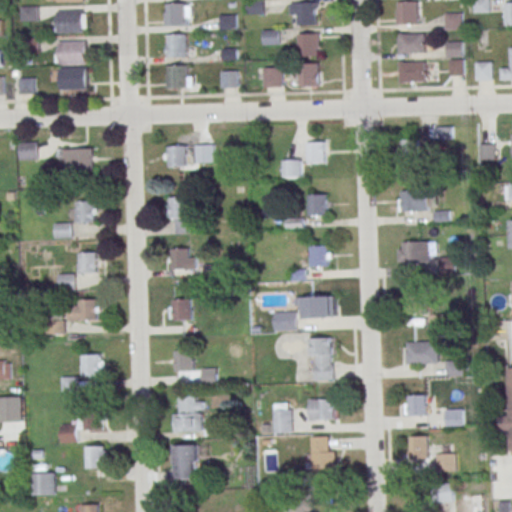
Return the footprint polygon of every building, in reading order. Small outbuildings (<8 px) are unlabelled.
[(248,0),(264,0),(265,13),(249,14),(248,0)] [(475,0),(491,0),(491,12),(476,12),(475,0)] [(398,2),(419,1),(420,25),(399,25),(398,2)] [(166,3),(187,2),(188,25),(167,26),(166,3)] [(298,3),(318,3),(319,26),(299,27),(298,3)] [(22,7),(38,6),(39,21),(23,21),(22,7)] [(57,11),(84,10),(84,32),(58,33),(57,11)] [(446,14),(462,13),(463,27),(447,28),(446,14)] [(221,15),(237,15),(237,29),(222,29),(221,15)] [(264,31),(280,31),(280,45),(265,45),(264,31)] [(168,34),(188,33),(189,56),(168,57),(168,34)] [(299,35),(320,34),(321,58),(300,58),(299,35)] [(399,35),(426,34),(426,53),(400,54),(399,35)] [(59,42),(86,41),(87,63),(60,64),(59,42)] [(448,43),(464,42),(464,56),(448,57),(448,43)] [(511,68),(511,48),(511,47),(511,79),(502,80),(502,68),(511,68)] [(450,60),(465,59),(465,75),(451,76),(450,60)] [(401,63),(427,62),(428,81),(401,82),(401,63)] [(477,63),(494,62),(494,80),(477,81),(477,63)] [(300,63),(321,63),(321,86),(301,87),(300,63)] [(168,66),(189,65),(189,88),(169,89),(168,66)] [(265,68),(284,67),(284,87),(265,88),(265,68)] [(61,69),(87,68),(88,90),(62,91),(61,69)] [(222,71),(239,71),(239,88),(222,89),(222,71)] [(21,78),(36,78),(37,94),(21,94),(21,78)] [(436,140),(453,140),(453,126),(436,126),(436,140)] [(401,140),(419,140),(419,160),(402,161),(401,140)] [(21,143),(37,142),(38,157),(21,158),(21,143)] [(308,143),(325,142),(326,163),(309,163),(308,143)] [(214,144),(197,144),(197,164),(214,164),(214,144)] [(480,159),(495,159),(495,144),(480,144),(480,159)] [(169,146),(187,146),(187,166),(170,167),(169,146)] [(64,151),(94,150),(95,171),(65,172),(64,151)] [(283,160),(302,160),(303,177),(284,178),(283,160)] [(403,191),(420,191),(421,211),(404,212),(403,191)] [(310,195),(327,194),(328,215),(310,215),(310,195)] [(171,198),(188,197),(189,217),(171,218),(171,198)] [(77,202),(95,201),(95,222),(78,222),(77,202)] [(56,223),(72,223),(73,238),(56,238),(56,223)] [(405,242),(422,241),(423,262),(405,262),(405,242)] [(311,247),(329,246),(329,266),(312,267),(311,247)] [(173,249),(190,248),(191,269),(173,269),(173,249)] [(80,253),(97,252),(98,273),(81,273),(80,253)] [(455,257),(441,257),(441,271),(455,271),(455,257)] [(60,275),(76,274),(76,289),(60,290),(60,275)] [(407,294),(424,293),(425,314),(407,314),(407,294)] [(334,297),(335,318),(306,318),(306,298),(334,297)] [(174,300),(192,299),(192,320),(175,320),(174,300)] [(80,300),(97,300),(98,320),(81,321),(80,300)] [(276,312),(298,311),(299,330),(277,331),(276,312)] [(64,321),(48,323),(49,333),(65,331),(64,321)] [(335,338),(310,338),(310,359),(315,359),(315,364),(312,364),(312,379),(335,379),(335,338)] [(439,341),(440,364),(407,365),(407,351),(408,351),(408,342),(439,341)] [(176,351),(194,351),(194,371),(177,372),(176,351)] [(84,356),(101,355),(102,376),(84,377),(84,356)] [(447,360),(447,375),(467,375),(467,360),(447,360)] [(0,378),(13,379),(13,362),(0,361),(0,378)] [(511,416),(510,369),(511,368),(511,431),(503,432),(503,416),(511,416)] [(203,369),(203,382),(216,382),(216,369),(203,369)] [(63,376),(63,391),(79,391),(79,376),(63,376)] [(410,395),(427,394),(428,415),(411,415),(410,395)] [(334,399),(335,420),(312,420),(312,399),(334,399)] [(86,410),(103,409),(104,430),(86,430),(86,410)] [(274,411),(293,409),(294,432),(276,433),(274,411)] [(471,426),(471,409),(446,409),(446,426),(471,426)] [(182,412),(199,412),(200,432),(182,433),(182,412)] [(337,451),(338,477),(315,478),(313,437),(330,436),(331,452),(337,451)] [(411,436),(411,460),(429,460),(429,436),(411,436)] [(177,446),(199,445),(200,463),(196,463),(197,480),(179,481),(177,446)] [(88,447),(105,447),(106,467),(88,468),(88,447)] [(438,454),(438,471),(457,471),(457,454),(438,454)] [(57,495),(57,473),(35,473),(35,495),(57,495)] [(483,511),(483,494),(471,494),(470,511),(483,511)] [(510,511),(510,501),(499,501),(499,511),(510,511)]
